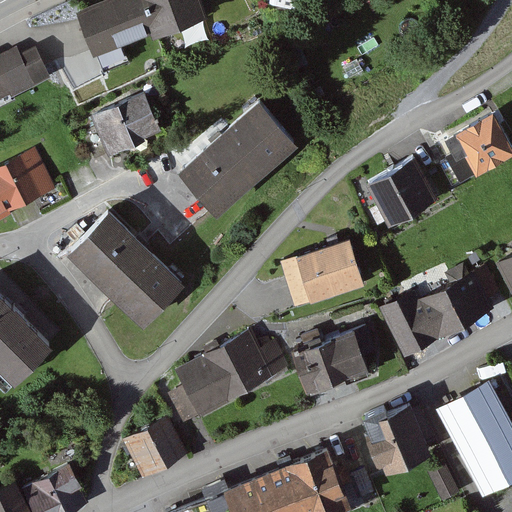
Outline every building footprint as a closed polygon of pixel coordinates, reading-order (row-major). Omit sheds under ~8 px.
[(193,0),(108,0),(69,15),(85,58),(141,37),(142,41),(201,19),(193,0)] [(4,46),(0,47),(0,98),(44,77),(29,46),(9,55),(4,46)] [(143,91),(89,116),(107,154),(161,129),(143,91)] [(251,101),(165,171),(202,217),(289,147),(251,101)] [(481,115),(428,144),(450,183),(503,154),(481,115)] [(36,149),(0,167),(0,219),(57,191),(36,149)] [(401,158),(350,183),(371,224),(422,198),(401,158)] [(96,205),(51,249),(126,325),(171,281),(96,205)] [(339,238),(280,256),(295,303),(353,285),(339,238)] [(511,252),(492,262),(508,294),(511,292),(511,252)] [(407,289),(375,307),(400,353),(484,308),(463,269),(412,297),(407,289)] [(0,307),(0,378),(36,342),(0,307)] [(247,328),(164,367),(187,415),(281,371),(265,336),(253,342),(247,328)] [(319,332),(292,342),(309,385),(360,365),(345,329),(321,338),(319,332)] [(511,435),(482,379),(429,407),(475,494),(511,474),(511,435)] [(124,416),(147,458),(191,434),(169,392),(124,416)] [(367,432),(352,439),(363,464),(371,461),(376,472),(422,452),(401,403),(362,419),(367,432)] [(448,482),(463,474),(449,446),(434,454),(448,482)] [(319,447),(212,488),(221,511),(319,511),(340,504),(319,447)] [(0,511),(53,511),(81,498),(62,461),(9,489),(3,476),(0,477),(0,511)]
